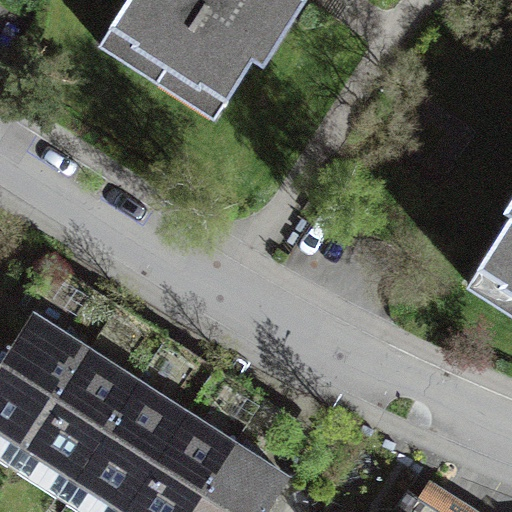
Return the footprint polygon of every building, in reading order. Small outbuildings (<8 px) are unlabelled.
[(225,100),(289,0),(112,0),(100,19),(225,100)] [(511,220),(480,269),(511,289),(511,220)] [(88,351),(33,316),(0,367),(0,428),(27,446),(88,351)] [(88,351),(27,446),(76,477),(137,382),(88,351)] [(186,413),(137,382),(76,477),(124,508),(186,413)] [(190,511),(234,444),(186,413),(124,508),(130,511),(190,511)] [(261,511),(285,476),(234,444),(190,511),(261,511)]
